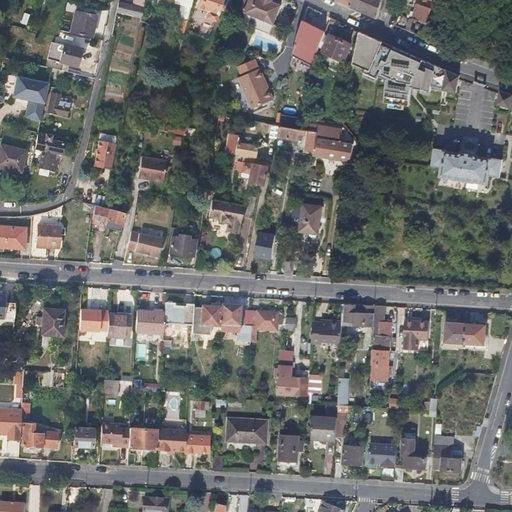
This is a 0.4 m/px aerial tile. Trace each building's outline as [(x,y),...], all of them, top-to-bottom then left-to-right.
[(155,0),(153,15),(167,17),(170,3),(179,5),(176,19),(186,21),(186,19),(188,10),(191,0),(155,0)] [(222,0),(197,0),(195,7),(207,11),(204,18),(214,22),(219,9),(222,10),(224,6),(221,4),(222,0)] [(274,24),(282,5),(273,1),(273,0),(250,0),(246,12),(274,24)] [(377,18),(381,0),(350,0),(349,5),(377,18)] [(141,8),(118,1),(116,12),(139,18),(141,8)] [(415,20),(427,23),(431,10),(416,5),(412,19),(415,20)] [(70,33),(91,37),(95,16),(75,12),(70,33)] [(419,35),(423,37),(427,23),(415,20),(411,32),(419,35)] [(320,47),(326,33),(307,24),(300,37),(320,47)] [(459,78),(460,74),(455,72),(441,67),(416,55),(399,48),(360,32),(352,59),(364,65),(362,69),(376,75),(377,72),(385,76),(381,100),(391,101),(406,103),(409,94),(411,86),(428,89),(430,84),(445,88),(456,91),(459,78)] [(352,43),(332,33),(323,49),(344,59),(352,43)] [(76,65),(80,47),(64,44),(60,62),(76,65)] [(273,99),(268,87),(266,89),(263,80),(265,79),(260,67),(239,77),(252,108),(273,99)] [(62,78),(64,71),(52,68),(50,75),(62,78)] [(24,118),(40,122),(41,115),(48,83),(17,76),(12,97),(28,100),(35,102),(33,107),(27,106),(24,118)] [(108,78),(106,87),(120,89),(122,79),(108,78)] [(511,93),(501,89),(500,94),(497,102),(510,105),(511,104),(511,105),(511,93)] [(66,117),(69,104),(60,101),(61,97),(52,95),(47,113),(66,117)] [(183,135),(189,123),(163,118),(160,131),(183,135)] [(312,130),(309,154),(348,160),(350,142),(335,139),(337,126),(313,122),(312,130)] [(277,124),(274,124),(273,133),(294,136),(295,131),(300,131),(300,128),(293,127),(277,124)] [(34,147),(32,159),(39,160),(35,176),(57,181),(59,172),(51,169),(54,157),(59,157),(62,143),(51,140),(52,135),(38,132),(34,147)] [(174,136),(173,145),(182,146),(183,136),(174,136)] [(110,167),(114,144),(97,140),(91,166),(100,167),(101,165),(110,167)] [(254,146),(244,144),(238,143),(237,143),(236,153),(253,155),(254,146)] [(25,151),(0,145),(0,168),(20,172),(25,151)] [(440,165),(438,173),(456,176),(456,178),(473,181),(474,179),(486,181),(487,173),(499,175),(502,158),(490,156),(490,158),(478,155),(478,154),(470,152),(460,151),(459,153),(447,150),(447,149),(435,147),(432,163),(440,165)] [(151,180),(152,180),(155,158),(140,155),(136,177),(145,179),(145,177),(151,178),(151,180)] [(259,160),(242,157),(241,163),(236,162),(234,172),(246,174),(245,182),(258,185),(261,163),(259,160)] [(155,158),(152,180),(160,182),(164,160),(155,158)] [(203,179),(184,176),(183,185),(202,188),(203,179)] [(244,196),(243,205),(241,217),(252,219),(255,198),(244,196)] [(241,217),(243,205),(211,200),(208,218),(220,220),(220,223),(227,224),(226,234),(237,236),(239,224),(240,224),(241,217)] [(94,205),(82,202),(81,210),(93,213),(94,205)] [(317,233),(322,205),(302,202),(298,231),(317,233)] [(94,205),(93,213),(92,222),(99,224),(100,220),(105,221),(106,219),(118,222),(119,211),(102,207),(94,205)] [(59,247),(60,225),(38,224),(36,246),(59,247)] [(0,247),(23,249),(24,228),(0,226),(0,247)] [(131,230),(127,248),(141,252),(142,244),(144,234),(131,230)] [(275,235),(258,232),(254,257),(270,260),(275,235)] [(188,235),(177,233),(177,237),(170,236),(167,256),(192,260),(196,240),(187,238),(188,235)] [(142,244),(141,252),(157,256),(162,238),(144,234),(142,244)] [(284,275),(293,275),(295,262),(286,261),(285,270),(284,275)] [(192,307),(193,304),(185,304),(185,307),(174,306),(174,303),(165,303),(165,309),(165,313),(164,323),(191,324),(192,307)] [(248,325),(248,310),(239,309),(239,305),(222,304),(220,323),(237,324),(236,339),(247,340),(247,342),(250,342),(251,325),(248,325)] [(376,314),(376,306),(374,306),(343,304),(342,321),(342,326),(375,328),(376,314)] [(200,307),(192,307),(191,324),(191,333),(208,333),(208,326),(217,327),(218,307),(200,306),(200,307)] [(389,351),(390,337),(389,337),(383,337),(383,334),(385,314),(387,314),(388,307),(376,306),(376,314),(377,314),(374,350),(389,351)] [(40,335),(61,336),(62,310),(42,309),(40,335)] [(101,310),(81,309),(80,331),(100,332),(101,310)] [(281,324),(282,312),(248,310),(248,325),(251,325),(250,342),(254,342),(255,329),(277,330),(277,324),(281,324)] [(164,323),(165,313),(136,311),(135,333),(163,334),(164,323)] [(128,315),(108,314),(106,335),(127,336),(128,315)] [(296,332),(296,317),(286,317),(286,331),(296,332)] [(342,326),(342,321),(321,320),(321,323),(312,322),(310,344),(319,344),(319,342),(341,343),(342,326)] [(429,322),(404,320),(403,350),(419,351),(420,340),(428,341),(429,322)] [(444,347),(465,349),(467,324),(446,323),(444,347)] [(467,324),(465,349),(484,350),(485,326),(467,324)] [(294,342),(280,341),(278,378),(277,393),(308,396),(308,386),(309,375),(309,368),(293,367),(293,360),(294,342)] [(374,350),(373,350),(371,380),(387,381),(389,351),(374,350)] [(309,368),(309,361),(293,360),(293,367),(309,368)] [(14,397),(22,398),(24,371),(15,371),(14,397)] [(309,375),(308,386),(316,386),(316,375),(309,375)] [(117,396),(117,381),(103,380),(103,384),(103,395),(117,396)] [(158,392),(160,384),(145,382),(144,390),(158,392)] [(86,383),(85,390),(85,396),(102,397),(103,395),(103,384),(86,383)] [(401,408),(401,399),(392,398),(391,408),(401,408)] [(208,418),(209,401),(197,401),(196,417),(208,418)] [(276,413),(276,416),(283,416),(284,402),(277,402),(276,413)] [(350,406),(338,405),(337,418),(336,436),(344,436),(345,413),(349,413),(350,406)] [(21,419),(20,428),(21,428),(21,445),(44,446),(45,430),(44,430),(43,433),(36,433),(36,430),(33,430),(33,426),(27,426),(27,407),(21,407),(21,410),(21,411),(21,419)] [(21,411),(21,410),(0,408),(0,435),(6,436),(6,440),(19,441),(20,428),(21,419),(21,411)] [(268,420),(228,418),(227,440),(267,443),(268,420)] [(332,443),(333,421),(312,419),(310,441),(332,443)] [(101,425),(100,444),(112,444),(120,445),(120,448),(128,449),(128,448),(129,430),(119,430),(118,426),(101,425)] [(93,429),(73,428),(72,432),(70,463),(80,463),(81,445),(92,446),(93,429)] [(129,429),(129,430),(128,448),(142,449),(143,434),(143,430),(129,429)] [(45,430),(44,446),(56,447),(57,431),(45,430)] [(142,449),(156,450),(157,431),(143,430),(143,434),(142,449)] [(298,462),(300,433),(282,432),(280,461),(298,462)] [(184,436),(183,454),(196,454),(196,452),(208,453),(209,437),(184,436)] [(451,448),(452,437),(435,436),(434,448),(433,457),(451,458),(451,448)] [(405,456),(414,457),(415,439),(403,438),(402,456),(405,456)] [(511,442),(504,442),(501,453),(511,453),(511,442)] [(370,443),(369,464),(381,464),(381,467),(396,467),(397,447),(397,445),(370,443)] [(363,465),(364,446),(360,446),(355,446),(350,445),(348,445),(343,445),(342,463),(363,465)] [(451,458),(460,459),(461,449),(451,448),(451,458)] [(213,456),(212,472),(221,472),(222,457),(213,456)] [(426,457),(414,457),(405,456),(404,470),(425,471),(426,457)] [(433,457),(433,468),(441,469),(441,471),(459,472),(460,459),(451,458),(433,457)] [(146,500),(145,511),(170,511),(171,502),(146,500)] [(322,511),(344,511),(345,511),(326,503),(322,511)]
